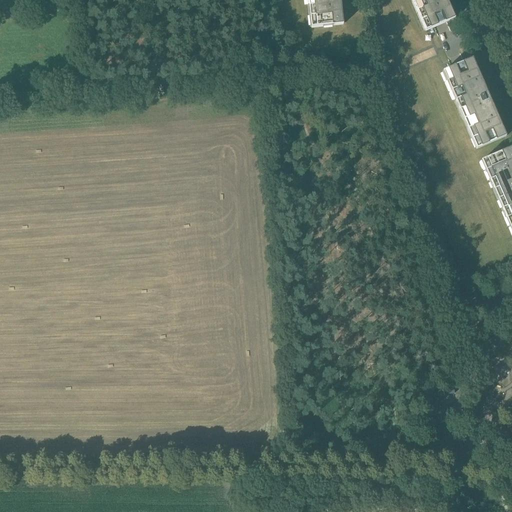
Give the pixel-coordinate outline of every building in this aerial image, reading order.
[(308,0),(311,28),(343,25),(340,0),(308,0)] [(411,0),(426,31),(434,28),(455,19),(446,0),(411,0)] [(472,59),(464,62),(443,72),(476,149),(506,137),(493,107),(491,108),(490,105),(494,103),(487,88),(485,89),(472,59)] [(511,231),(511,150),(511,148),(481,161),(511,231)] [(430,392),(421,392),(422,414),(432,413),(430,392)]
